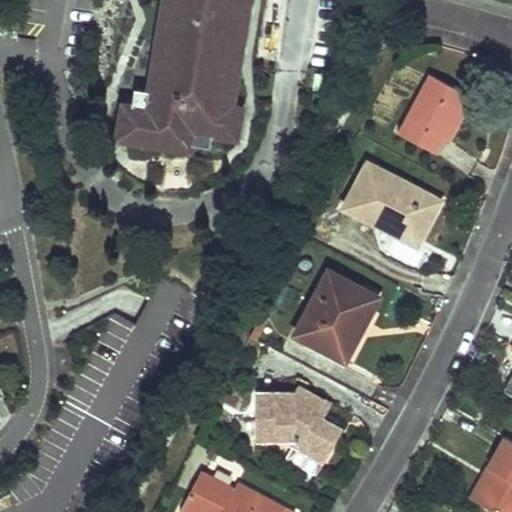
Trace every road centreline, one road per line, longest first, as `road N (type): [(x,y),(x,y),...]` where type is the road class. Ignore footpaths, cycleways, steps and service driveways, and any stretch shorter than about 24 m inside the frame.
road 1 (residential): [(361,511),(419,413),(511,205)]
road 2 (residential): [(0,451),(27,421),(40,371),(1,189)]
